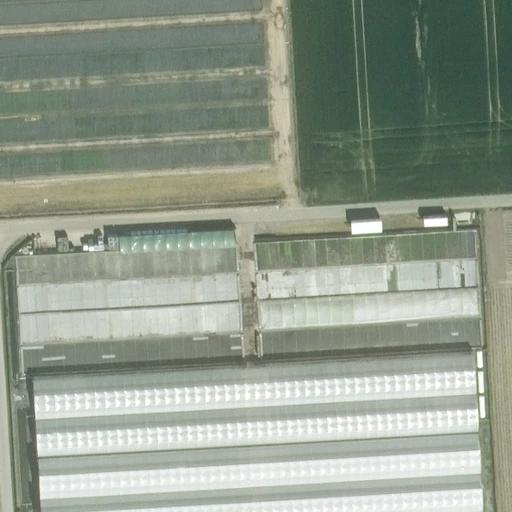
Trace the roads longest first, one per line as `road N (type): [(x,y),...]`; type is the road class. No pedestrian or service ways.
road 1 (unclassified): [(0,231),(511,201)]
road 2 (track): [(0,381),(7,511)]
